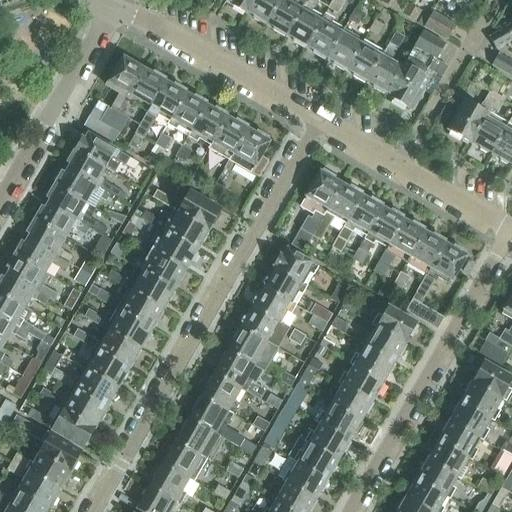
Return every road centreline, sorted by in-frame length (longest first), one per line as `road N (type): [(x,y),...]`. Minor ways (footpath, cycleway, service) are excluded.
road 1 (residential): [(315,125),(93,511)]
road 2 (residential): [(351,511),(508,233)]
road 3 (residential): [(315,125),(110,8)]
road 4 (residential): [(0,202),(110,8)]
road 5 (residential): [(508,233),(315,125)]
